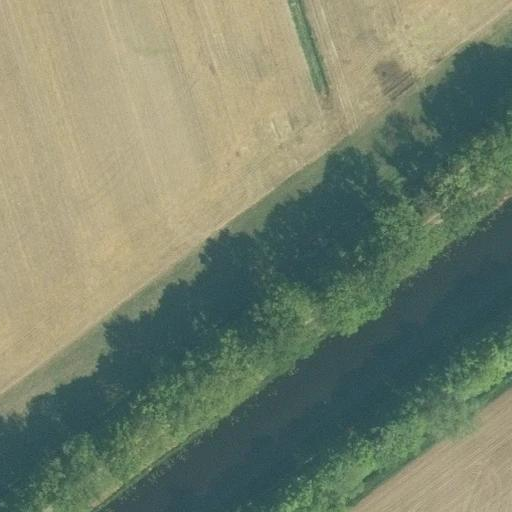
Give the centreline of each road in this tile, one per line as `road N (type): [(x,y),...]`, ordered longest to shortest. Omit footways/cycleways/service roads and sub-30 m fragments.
road 1 (track): [(511,157),(34,511)]
road 2 (track): [(249,511),(511,315)]
